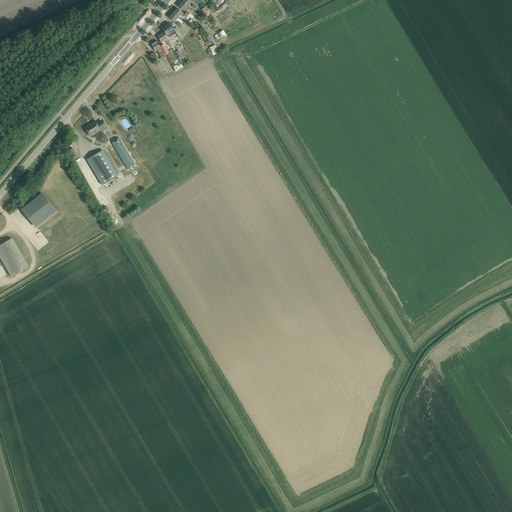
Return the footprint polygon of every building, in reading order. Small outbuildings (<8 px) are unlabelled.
[(222,0),(211,0),(214,5),(216,9),(219,7),(222,0)] [(186,9),(188,7),(183,2),(178,7),(184,12),(184,11),(186,13),(188,10),(186,9)] [(210,16),(209,14),(205,8),(201,10),(206,18),(210,16)] [(177,9),(173,13),(179,18),(180,16),(182,17),(184,15),(182,13),(183,13),(177,9)] [(173,13),(169,18),(174,23),(179,18),(173,13)] [(176,34),(174,30),(174,29),(170,23),(165,27),(162,29),(167,36),(168,35),(170,38),(176,34)] [(218,34),(221,39),(227,36),(223,31),(218,34)] [(166,41),(169,47),(171,45),(164,33),(158,37),(162,43),(166,41)] [(161,59),(162,61),(166,58),(165,56),(157,42),(151,45),(156,52),(158,51),(162,58),(161,59)] [(164,45),(161,46),(165,55),(169,53),(164,45)] [(209,48),(213,56),(219,53),(215,45),(209,48)] [(96,133),(101,130),(101,131),(106,128),(104,124),(99,127),(96,122),(85,128),(90,136),(91,137),(92,138),(93,138),(94,138),(95,137),(96,137),(97,136),(96,134),(96,133)] [(112,143),(129,169),(136,165),(119,139),(112,143)] [(87,160),(104,185),(119,175),(102,150),(87,160)] [(37,227),(56,212),(42,194),(22,209),(37,227)] [(28,267),(11,238),(0,244),(0,259),(10,277),(28,267)]
